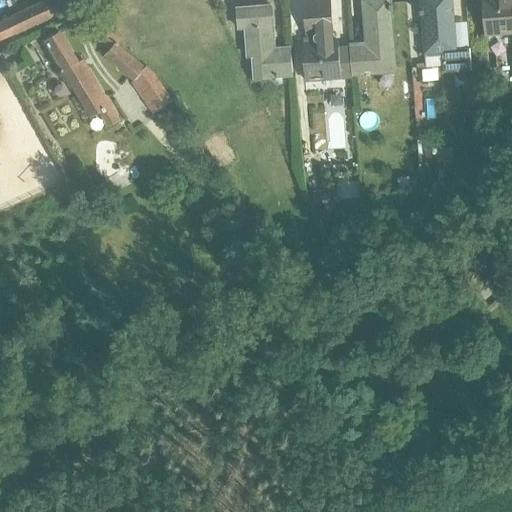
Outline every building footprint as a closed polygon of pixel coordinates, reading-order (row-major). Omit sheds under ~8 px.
[(44,0),(2,20),(0,20),(0,41),(64,12),(58,0),(44,0)] [(350,45),(352,75),(396,73),(390,0),(363,0),(366,42),(349,42),(350,45)] [(455,49),(451,0),(421,0),(427,67),(443,66),(444,73),(472,71),(471,48),(455,49)] [(511,0),(482,0),(485,37),(511,34),(511,0)] [(339,41),(334,41),(331,1),(330,1),(330,4),(317,5),(317,2),(303,3),(306,42),(302,42),(305,82),(352,79),(352,75),(350,45),(339,46),(339,41)] [(275,47),(272,5),(238,8),(238,30),(244,30),(246,58),(251,58),(253,80),(293,77),(291,46),(275,47)] [(82,59),(76,63),(57,31),(42,40),(88,118),(98,112),(106,128),(119,120),(82,59)] [(146,67),(118,44),(120,40),(108,31),(101,39),(109,47),(102,56),(133,81),(131,82),(153,114),(173,100),(147,65),(146,67)] [(208,157),(196,135),(188,139),(201,161),(208,157)] [(219,135),(206,143),(221,167),(234,158),(219,135)] [(481,156),(492,155),(491,137),(480,138),(481,156)] [(454,146),(431,147),(432,158),(455,158),(454,146)] [(490,158),(479,159),(480,174),(491,173),(490,158)] [(444,167),(431,168),(433,193),(446,192),(444,167)] [(397,176),(397,191),(416,191),(416,176),(397,176)] [(338,184),(339,200),(360,198),(359,183),(338,184)] [(330,190),(314,190),(314,201),(330,200),(330,190)] [(505,256),(481,240),(479,243),(474,240),(469,247),(474,250),(458,275),(481,291),(505,256)]
